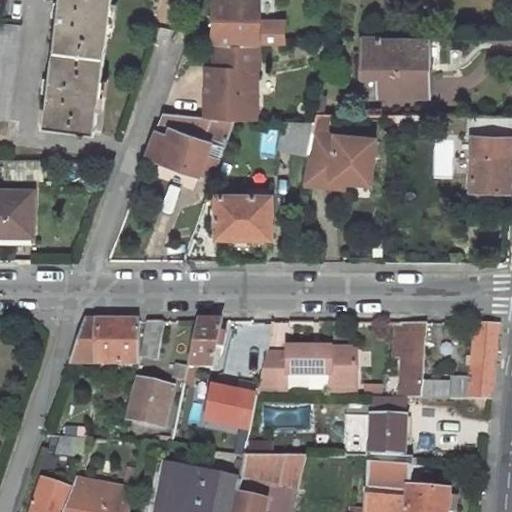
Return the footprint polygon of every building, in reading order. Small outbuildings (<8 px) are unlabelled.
[(104,0),(51,0),(38,121),(73,125),(73,130),(82,130),(82,126),(91,127),(104,0)] [(208,0),(209,40),(254,39),(253,0),(208,0)] [(0,113),(5,115),(16,19),(0,17),(0,113)] [(431,32),(361,32),(360,75),(379,75),(379,95),(431,95),(431,32)] [(253,114),(252,62),(255,62),(254,39),(209,40),(210,63),(203,63),(203,111),(231,115),(253,114)] [(164,108),(157,128),(148,152),(162,157),(196,170),(207,137),(221,140),(231,115),(203,111),(164,108)] [(312,114),(309,130),(323,131),(325,108),(313,109),(312,114)] [(275,114),(273,145),(304,150),(309,130),(312,114),(275,114)] [(370,132),(323,131),(309,130),(304,150),(297,185),(324,186),(325,186),(324,177),(340,177),(369,178),(370,132)] [(511,190),(511,131),(469,130),(466,188),(511,190)] [(207,137),(196,170),(209,175),(221,140),(207,137)] [(27,187),(0,186),(0,230),(28,231),(27,187)] [(268,188),(212,189),(213,232),(269,232),(268,188)] [(144,314),(134,358),(151,362),(160,315),(144,314)] [(192,387),(193,387),(198,363),(209,363),(211,353),(215,335),(219,317),(197,316),(190,348),(188,348),(180,385),(192,387)] [(96,358),(134,358),(134,317),(96,317),(85,317),(71,359),(96,358)] [(250,317),(242,355),(261,359),(263,351),(267,328),(269,318),(250,317)] [(389,319),(387,352),(396,353),(398,319),(389,319)] [(394,393),(422,394),(445,395),(445,377),(420,377),(424,320),(398,319),(396,353),(394,393)] [(467,378),(465,396),(486,396),(490,396),(497,320),(473,320),(467,378)] [(215,335),(211,353),(218,354),(221,337),(215,335)] [(279,379),(321,380),(321,381),(348,381),(349,345),(283,346),(283,351),(263,351),(261,359),(257,379),(269,380),(269,376),(279,376),(279,379)] [(131,374),(122,415),(158,422),(168,383),(131,374)] [(465,396),(467,378),(445,377),(445,395),(465,396)] [(269,380),(257,379),(256,383),(255,387),(270,387),(269,380)] [(321,389),(349,389),(348,381),(321,381),(321,389)] [(188,406),(192,387),(180,385),(178,395),(177,404),(188,406)] [(401,454),(402,414),(366,413),(365,454),(401,454)] [(49,449),(81,453),(87,435),(55,432),(49,449)] [(304,453),(242,452),(238,471),(295,486),(304,453)] [(365,454),(361,501),(360,511),(443,511),(445,488),(407,486),(410,455),(401,454),(365,454)] [(237,474),(167,459),(158,503),(193,511),(195,511),(228,511),(234,489),(237,474)] [(127,511),(132,486),(107,481),(105,488),(80,484),(82,475),(73,474),(69,487),(60,511),(127,511)] [(60,511),(69,487),(38,477),(26,511),(60,511)] [(234,489),(228,511),(260,511),(263,494),(234,489)] [(344,511),(360,511),(361,501),(347,499),(344,511)]
